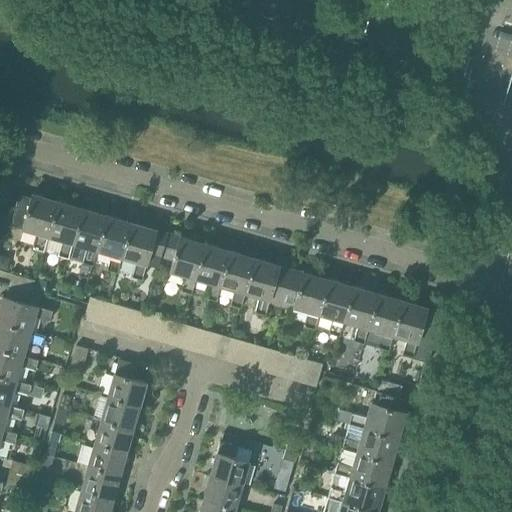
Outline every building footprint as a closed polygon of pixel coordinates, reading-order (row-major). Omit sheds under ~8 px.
[(44,250),(49,235),(48,235),(58,201),(32,193),(31,197),(20,194),(11,225),(38,232),(34,246),(33,246),(33,247),(44,250)] [(69,258),(73,242),(82,208),(58,201),(48,235),(49,235),(63,239),(59,253),(58,253),(58,254),(69,258)] [(94,265),(98,250),(97,249),(107,215),(82,208),(73,242),(87,246),(83,260),(82,261),(94,265)] [(118,272),(123,257),(122,257),(132,222),(107,215),(97,249),(98,250),(112,254),(108,267),(107,268),(118,272)] [(122,257),(123,257),(137,261),(132,276),(143,279),(147,264),(158,267),(168,232),(132,222),(122,257)] [(192,292),(197,277),(196,277),(206,243),(171,233),(165,255),(174,258),(171,270),(186,274),(182,288),(181,289),(192,292)] [(217,299),(221,285),(221,284),(231,250),(206,243),(196,277),(197,277),(211,281),(207,295),(206,295),(206,296),(217,299)] [(241,307),(246,292),(245,291),(255,257),(231,250),(221,284),(221,285),(235,289),(231,302),(230,303),(241,307)] [(0,254),(0,266),(6,269),(9,257),(0,254)] [(271,299),(283,302),(293,268),(255,257),(245,291),(246,292),(260,296),(256,309),(255,309),(255,311),(266,314),(271,299)] [(315,328),(320,313),(319,313),(329,279),(293,268),(283,302),(309,310),(305,323),(304,325),(315,328)] [(12,273),(9,284),(33,290),(36,279),(12,273)] [(340,335),(344,320),(353,286),(329,279),(319,313),(320,313),(334,317),(330,331),(329,330),(329,332),(340,335)] [(36,280),(33,290),(42,293),(45,282),(36,280)] [(3,295),(0,305),(0,321),(31,330),(31,329),(35,315),(48,319),(48,320),(50,320),(53,309),(29,303),(33,290),(9,284),(6,296),(3,295)] [(364,342),(369,327),(378,293),(353,286),(344,320),(359,324),(355,338),(354,337),(354,339),(364,342)] [(389,349),(394,334),(393,334),(403,300),(378,293),(369,327),(383,331),(379,344),(378,346),(389,349)] [(84,319),(96,323),(103,300),(90,296),(84,319)] [(96,323),(107,326),(114,303),(103,300),(96,323)] [(403,300),(393,334),(394,334),(408,338),(404,352),(403,351),(403,353),(428,361),(441,316),(426,311),(428,307),(403,300)] [(107,326),(119,330),(125,307),(114,303),(107,326)] [(119,330),(130,333),(136,310),(125,307),(119,330)] [(130,333),(141,336),(148,313),(136,310),(130,333)] [(141,336),(153,339),(159,316),(148,313),(141,336)] [(153,339),(164,343),(171,320),(159,316),(153,339)] [(164,343),(175,346),(182,323),(171,320),(164,343)] [(0,321),(0,347),(24,354),(28,340),(42,343),(41,344),(43,344),(46,334),(31,329),(31,330),(0,321)] [(175,346),(187,349),(193,326),(182,323),(175,346)] [(193,326),(187,349),(198,352),(205,329),(193,326)] [(203,354),(215,357),(221,334),(210,331),(203,354)] [(215,357),(226,360),(233,337),(221,334),(215,357)] [(226,360),(237,364),(244,341),(233,337),(226,360)] [(237,364),(249,367),(255,344),(244,341),(237,364)] [(249,367),(260,370),(267,347),(255,344),(249,367)] [(70,368),(82,371),(88,348),(77,345),(70,368)] [(0,347),(0,374),(17,379),(21,365),(34,368),(34,369),(36,369),(39,358),(24,354),(0,347)] [(260,370),(272,374),(278,351),(267,347),(260,370)] [(272,374),(283,377),(289,354),(278,351),(272,374)] [(283,377),(294,380),(301,357),(289,354),(283,377)] [(294,380),(305,383),(312,360),(301,357),(294,380)] [(119,359),(109,395),(140,404),(146,382),(132,378),(136,364),(119,359)] [(312,360),(305,383),(316,386),(323,363),(312,360)] [(0,374),(0,400),(10,404),(10,403),(14,389),(27,393),(29,394),(32,383),(17,379),(0,374)] [(381,379),(378,390),(401,396),(403,386),(381,379)] [(349,422),(364,427),(365,425),(399,435),(406,411),(404,411),(408,399),(400,397),(401,396),(378,390),(375,389),(367,416),(354,413),(354,412),(353,411),(349,422)] [(63,393),(59,407),(67,410),(71,396),(63,393)] [(94,416),(102,418),(133,427),(140,404),(109,395),(101,393),(94,416)] [(0,400),(0,427),(3,428),(7,414),(20,418),(22,419),(25,408),(10,403),(10,404),(0,400)] [(67,410),(59,407),(55,421),(63,424),(67,410)] [(102,418),(95,441),(127,450),(133,427),(102,418)] [(345,436),(343,446),(392,460),(399,435),(365,425),(364,427),(360,441),(347,437),(345,436)] [(3,428),(0,427),(0,438),(0,439),(13,442),(13,443),(15,443),(18,432),(3,428)] [(283,458),(295,461),(302,438),(290,434),(283,458)] [(334,434),(331,443),(342,446),(344,437),(334,434)] [(49,439),(46,453),(54,455),(58,442),(49,439)] [(95,441),(89,465),(120,474),(127,450),(95,441)] [(220,441),(211,474),(243,483),(252,450),(220,441)] [(343,446),(335,471),(385,485),(392,460),(343,446)] [(54,455),(46,453),(41,468),(50,470),(54,455)] [(14,459),(11,470),(34,477),(37,465),(14,459)] [(89,465),(82,488),(113,497),(120,474),(89,465)] [(280,468),(277,480),(289,483),(292,471),(280,468)] [(34,477),(11,470),(7,483),(30,489),(34,477)] [(335,471),(328,495),(378,510),(385,485),(335,471)] [(211,474),(204,497),(236,506),(243,483),(211,474)] [(36,485),(32,500),(41,502),(45,488),(36,485)] [(82,488),(76,511),(79,511),(109,511),(113,497),(82,488)] [(377,511),(378,510),(328,495),(323,511),(377,511)] [(204,497),(199,511),(234,511),(236,506),(204,497)] [(38,511),(41,502),(32,500),(28,511),(38,511)]
